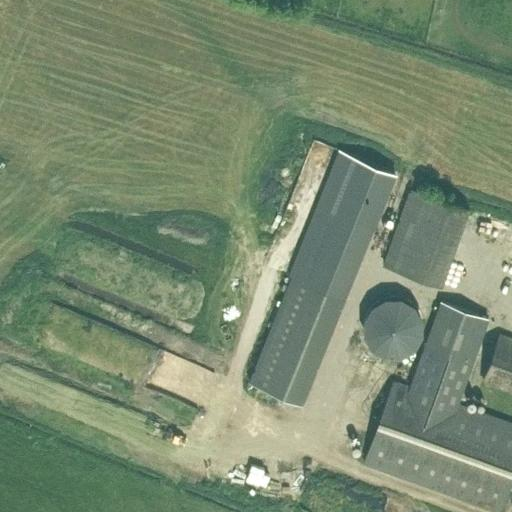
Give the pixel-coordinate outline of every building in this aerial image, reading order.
[(341,150),(248,380),(292,398),(385,168),(341,150)] [(467,208),(411,188),(384,264),(440,284),(467,208)] [(372,344),(382,351),(394,353),(406,351),(416,343),(422,332),(423,320),(419,308),(410,299),(399,295),(387,295),(375,300),(367,309),(364,321),(365,334),(372,344)] [(489,316),(441,299),(409,386),(392,380),(363,461),(498,509),(511,468),(511,423),(457,404),(489,316)] [(511,338),(499,334),(483,379),(511,389),(511,338)]
